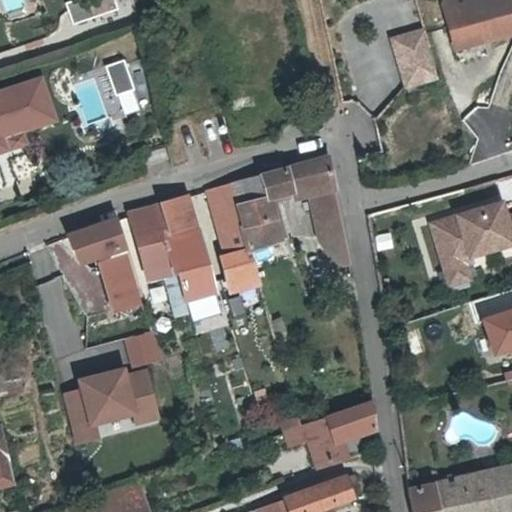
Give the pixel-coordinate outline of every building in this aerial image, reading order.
[(73,24),(115,9),(111,0),(71,0),(65,2),(73,24)] [(491,0),(446,11),(454,46),(488,35),(490,43),(511,37),(511,15),(508,0),(491,0)] [(488,35),(454,46),(456,52),(490,43),(488,35)] [(428,36),(397,44),(401,60),(432,51),(428,36)] [(432,51),(401,60),(410,90),(440,82),(432,51)] [(122,116),(139,110),(120,59),(104,65),(122,116)] [(126,64),(137,104),(148,101),(137,61),(126,64)] [(92,73),(108,120),(119,116),(103,69),(92,73)] [(0,137),(21,130),(55,118),(42,77),(0,91),(0,137)] [(0,150),(25,142),(21,130),(0,137),(0,150)] [(329,158),(228,186),(249,254),(281,244),(270,200),(334,185),(329,158)] [(221,260),(228,284),(256,276),(249,254),(228,186),(207,192),(225,258),(221,260)] [(311,195),(319,239),(326,238),(336,271),(350,268),(339,207),(335,189),(311,195)] [(146,272),(170,265),(163,239),(195,229),(186,199),(129,214),(146,272)] [(511,217),(507,219),(502,204),(432,226),(446,271),(464,267),(473,264),(471,259),(511,246),(511,217)] [(98,259),(114,311),(144,301),(117,221),(89,230),(98,259)] [(217,290),(195,229),(163,239),(170,265),(173,273),(173,274),(179,273),(180,276),(187,300),(217,290)] [(89,230),(69,238),(80,264),(98,259),(89,230)] [(173,273),(170,265),(146,272),(148,278),(173,273)] [(469,281),(464,267),(446,271),(451,286),(469,281)] [(175,304),(187,300),(180,276),(167,280),(175,304)] [(259,287),(256,276),(228,284),(231,295),(259,287)] [(35,281),(37,311),(67,309),(65,279),(35,281)] [(511,310),(480,320),(491,357),(508,351),(511,361),(511,360),(511,310)] [(425,323),(428,335),(450,329),(446,317),(425,323)] [(149,332),(121,340),(128,366),(156,358),(149,332)] [(109,377),(111,384),(125,380),(123,373),(109,377)] [(81,393),(62,398),(67,418),(73,447),(97,441),(94,427),(132,418),(135,427),(156,422),(145,376),(125,380),(111,384),(109,377),(79,384),(81,393)] [(371,403),(302,427),(286,433),(285,433),(290,446),(305,440),(313,465),(314,469),(344,459),(338,440),(375,427),(371,403)] [(4,421),(7,440),(36,435),(32,416),(4,421)] [(282,422),(286,433),(302,427),(299,417),(282,422)] [(511,511),(511,467),(486,474),(411,492),(414,511),(450,511),(468,508),(468,511),(511,511)] [(254,511),(314,511),(330,507),(349,500),(354,499),(347,478),(297,495),(254,511)] [(138,485),(113,493),(119,511),(145,511),(147,511),(138,485)] [(89,511),(119,511),(113,493),(86,502),(89,511)]
